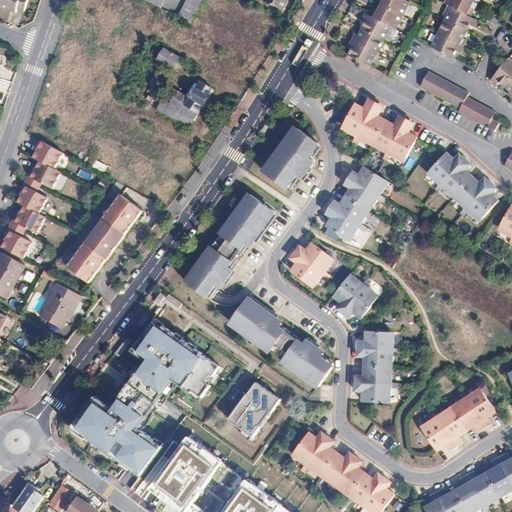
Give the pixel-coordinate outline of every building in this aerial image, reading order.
[(28,0),(1,0),(0,5),(0,6),(17,13),(18,9),(25,11),(28,0)] [(187,0),(179,17),(191,23),(203,0),(187,0)] [(263,0),(264,0),(282,9),(287,0),(286,0),(263,0)] [(352,49),(349,55),(370,66),(377,53),(391,26),(396,29),(410,2),(405,0),(383,0),(378,11),(375,9),(371,16),(365,13),(362,20),(366,22),(359,36),(354,33),(347,47),(352,49)] [(452,7),(432,47),(454,58),(457,52),(460,53),(467,39),(464,37),(470,25),(474,27),(477,20),(471,17),(474,10),(469,7),(473,0),(447,0),(446,4),(452,7)] [(182,58),(166,48),(158,61),(174,70),(182,58)] [(511,60),(509,58),(492,80),(497,85),(500,82),(511,92),(509,95),(511,96),(511,60)] [(161,68),(147,91),(157,98),(172,74),(161,68)] [(457,111),(488,128),(493,119),(496,112),(466,96),(468,92),(430,71),(421,87),(460,107),(457,111)] [(173,87),(165,99),(195,120),(215,90),(202,82),(199,86),(196,83),(189,94),(192,96),(190,99),(173,87)] [(189,128),(195,120),(165,99),(159,108),(189,128)] [(357,140),(373,108),(366,105),(362,113),(360,112),(361,110),(355,107),(344,128),(350,131),(348,135),(357,140)] [(355,107),(354,107),(343,128),(344,128),(355,107)] [(380,112),(373,108),(357,140),(365,145),(368,141),(374,144),(385,123),(379,120),(378,121),(376,120),(380,112)] [(493,119),(488,128),(496,132),(501,124),(493,119)] [(387,156),(404,125),(397,121),(393,129),(391,128),(391,127),(385,123),(374,144),(381,148),(378,152),(386,156),(387,156)] [(411,128),(404,125),(387,156),(396,161),(398,157),(405,160),(416,139),(410,136),(409,138),(407,136),(411,128)] [(265,176),(286,191),(295,178),(300,181),(304,176),(301,174),(305,168),(309,170),(313,164),(308,160),(318,146),(297,132),(294,137),(292,136),(281,151),(284,152),(280,157),(278,155),(268,170),(269,171),(265,176)] [(3,248),(25,259),(34,243),(23,237),(28,228),(38,234),(47,218),(40,214),(49,198),(38,193),(43,184),(54,190),(62,173),(56,170),(65,153),(40,140),(37,147),(39,148),(37,152),(34,158),(41,162),(38,168),(36,171),(33,170),(22,192),(24,193),(22,197),(19,203),(25,207),(22,212),(20,216),(18,215),(6,236),(9,238),(7,242),(3,248)] [(440,187),(464,161),(458,156),(452,163),(450,161),(451,160),(446,155),(430,173),(435,178),(432,181),(438,186),(440,187)] [(469,166),(464,161),(440,187),(447,194),(450,191),(456,196),(472,178),(466,174),(465,175),(463,173),(469,166)] [(363,169),(363,170),(383,182),(384,182),(363,169)] [(348,180),(378,199),(383,191),(380,188),(383,182),(363,170),(359,176),(361,177),(359,179),(352,174),(348,180)] [(465,211),(489,185),(484,180),(478,186),(476,185),(477,183),(472,178),(456,196),(461,201),(458,204),(464,210),(465,211)] [(373,208),(378,199),(348,180),(344,187),(351,192),(350,194),(349,193),(345,199),(365,211),(369,205),(373,208)] [(495,190),(490,185),(489,185),(465,211),(473,218),(476,215),(481,220),(497,202),(492,197),(491,198),(489,197),(495,190)] [(144,212),(122,195),(104,220),(105,220),(87,244),(86,243),(68,268),(90,284),(107,259),(108,259),(126,236),(125,236),(144,212)] [(199,266),(186,285),(206,298),(214,286),(219,289),(223,283),(219,280),(222,274),(227,278),(231,272),(227,268),(243,244),(248,247),(253,241),(249,239),(253,233),(256,236),(261,229),(260,229),(271,212),(247,195),(232,219),(232,220),(229,225),(228,224),(203,261),(203,262),(200,267),(199,266)] [(345,199),(345,200),(365,212),(365,211),(345,199)] [(329,210),(360,229),(365,220),(361,218),(365,212),(345,200),(341,205),(342,206),(341,208),(333,204),(329,210)] [(511,239),(511,206),(511,207),(500,227),(506,231),(504,235),(511,239)] [(354,237),(360,229),(329,210),(325,216),(333,221),(332,223),(330,222),(327,228),(347,241),(351,235),(354,237)] [(296,255),(324,276),(330,268),(327,266),(331,260),(312,246),(308,252),(309,252),(307,254),(300,249),(296,255)] [(26,265),(4,253),(0,260),(0,294),(7,299),(26,265)] [(319,284),(324,276),(296,255),(291,261),(299,267),(297,269),(296,268),(292,273),(311,287),(315,282),(319,284)] [(227,278),(222,274),(219,280),(223,283),(227,278)] [(334,299),(334,300),(349,281),(348,280),(342,289),(334,299)] [(343,316),(365,287),(357,281),(354,285),(349,281),(334,300),(340,304),(341,302),(343,304),(337,311),(343,316)] [(82,295),(60,283),(42,317),(61,327),(65,319),(68,321),(82,295)] [(373,293),(365,287),(343,316),(349,320),(355,313),(357,315),(356,316),(361,320),(376,301),(370,297),(373,293)] [(161,293),(154,301),(160,306),(167,298),(161,293)] [(302,374),(320,387),(334,368),(322,359),(325,354),(319,350),(315,355),(310,351),(314,346),(307,342),(304,347),(280,330),(283,325),(277,320),(275,323),(270,320),(272,317),(266,312),(265,313),(248,301),(231,325),(255,341),(255,340),(260,344),(297,370),(302,373),(302,374)] [(159,318),(156,322),(164,328),(166,326),(167,324),(159,318)] [(164,328),(156,322),(147,334),(145,338),(144,337),(134,351),(142,357),(144,355),(148,358),(143,366),(130,384),(126,390),(121,397),(119,400),(113,408),(109,406),(96,396),(91,403),(92,403),(87,410),(74,425),(90,436),(104,446),(116,456),(129,467),(141,476),(164,447),(152,437),(153,437),(144,430),(140,427),(151,414),(158,406),(168,392),(171,388),(175,381),(182,385),(193,393),(194,391),(203,398),(212,386),(210,385),(207,382),(212,375),(214,377),(222,367),(197,349),(191,345),(185,340),(178,335),(166,326),(164,328)] [(358,350),(393,352),(394,342),(389,342),(390,335),(366,334),(366,341),(367,341),(367,343),(358,343),(358,350)] [(314,346),(310,351),(315,355),(319,350),(314,346)] [(393,362),(393,352),(358,350),(357,358),(366,358),(366,361),(365,361),(364,368),(388,369),(388,362),(393,362)] [(127,382),(130,384),(143,366),(141,365),(127,382)] [(392,387),(392,377),(388,377),(388,369),(364,368),(364,376),(366,376),(366,378),(357,378),(356,385),(392,387)] [(214,377),(212,375),(207,382),(210,385),(215,378),(214,377)] [(175,381),(171,388),(174,390),(182,385),(175,381)] [(240,408),(231,420),(245,431),(254,437),(255,438),(273,413),(273,414),(282,400),(258,383),(249,396),(240,408)] [(391,397),(392,387),(356,385),(356,393),(365,393),(365,396),(363,396),(363,402),(387,404),(387,397),(391,397)] [(171,394),(168,392),(158,406),(161,408),(166,403),(171,394)] [(237,406),(240,408),(249,396),(246,393),(237,406)] [(473,393),(465,399),(485,428),(491,425),(486,417),(488,416),(489,417),(495,413),(482,393),(476,397),(473,393)] [(109,406),(113,408),(119,400),(116,398),(109,406)] [(485,428),(465,399),(457,404),(459,408),(454,412),(467,432),(472,428),(471,427),(474,425),(479,433),(485,428)] [(445,412),(436,418),(457,447),(462,444),(457,436),(459,435),(460,436),(467,432),(454,412),(447,416),(445,412)] [(151,414),(140,427),(144,430),(151,424),(156,418),(151,414)] [(457,447),(436,418),(428,423),(430,427),(425,431),(438,451),(444,447),(443,446),(445,444),(450,452),(457,447)] [(90,436),(74,425),(72,428),(87,441),(90,436)] [(252,440),(254,437),(245,431),(243,434),(252,440)] [(153,437),(152,437),(164,447),(167,444),(155,434),(153,437)] [(301,461),(309,467),(329,438),(324,434),(318,441),(316,440),(317,438),(311,434),(297,453),(303,458),(301,461)] [(191,436),(151,488),(183,511),(186,511),(225,462),(191,436)] [(329,438),(309,467),(317,473),(319,469),(325,473),(339,454),(333,450),(332,451),(330,450),(336,443),(329,438)] [(113,460),(116,456),(104,446),(100,450),(113,460)] [(504,453),(498,457),(511,482),(511,457),(510,459),(511,460),(509,461),(504,453)] [(345,458),(339,454),(325,473),(331,478),(329,481),(337,487),(357,458),(351,454),(346,461),(344,460),(345,458)] [(511,490),(511,482),(498,457),(491,461),(495,469),(493,470),(492,469),(486,472),(498,493),(504,489),(507,493),(511,490)] [(357,458),(337,487),(344,492),(346,488),(354,493),(367,475),(361,470),(361,472),(359,470),(364,463),(357,458)] [(141,476),(129,467),(127,469),(139,479),(141,476)] [(474,471),(468,474),(485,506),(494,501),(492,497),(498,493),(486,472),(480,476),(481,477),(479,478),(474,471)] [(373,479),(367,475),(354,493),(360,497),(357,502),(365,508),(386,478),(380,474),(374,481),(372,480),(373,479)] [(485,506),(468,474),(461,478),(465,486),(463,487),(462,486),(457,489),(468,510),(474,507),(477,510),(485,506)] [(386,478),(365,508),(371,511),(374,511),(376,510),(379,511),(383,511),(396,495),(390,491),(389,492),(387,490),(392,483),(386,478)] [(279,511),(284,506),(250,480),(225,511),(279,511)] [(31,486),(16,507),(22,511),(33,511),(45,496),(31,486)] [(63,486),(50,505),(60,511),(72,493),(63,486)] [(444,488),(438,492),(449,511),(464,511),(468,510),(457,489),(450,493),(451,495),(449,496),(444,488)] [(449,511),(438,492),(431,496),(435,503),(433,505),(432,503),(427,507),(429,511),(449,511)] [(99,511),(88,504),(90,500),(82,495),(70,511),(99,511)]
